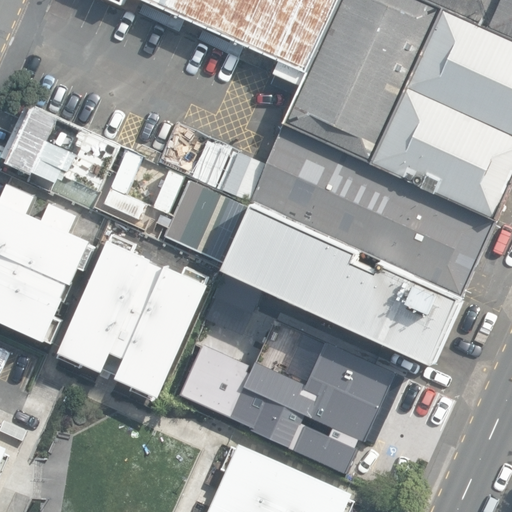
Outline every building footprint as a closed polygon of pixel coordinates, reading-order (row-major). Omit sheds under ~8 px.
[(151,0),(310,72),(342,0),(151,0)] [(445,5),(433,0),(342,0),(310,72),(286,124),(373,163),(407,87),(445,5)] [(511,0),(433,0),(445,5),(511,35),(511,0)] [(511,35),(445,5),(407,87),(511,134),(511,35)] [(511,184),(511,134),(407,87),(373,163),(496,219),(511,184)] [(65,122),(38,109),(13,163),(68,188),(83,156),(57,139),(65,122)] [(373,163),(286,124),(251,201),(461,296),(496,219),(373,163)] [(6,193),(0,190),(0,310),(53,334),(72,291),(69,289),(75,277),(78,278),(98,235),(76,225),(82,211),(55,199),(49,212),(34,206),(41,191),(13,179),(6,193)] [(461,296),(251,201),(224,259),(435,354),(461,296)] [(65,347),(166,392),(216,278),(173,259),(171,262),(157,256),(159,253),(116,233),(65,347)] [(375,418),(400,367),(234,287),(182,392),(349,473),(375,418)] [(343,511),(353,491),(240,441),(208,511),(343,511)] [(0,465),(9,447),(0,442),(0,465)] [(184,462),(166,453),(147,487),(165,497),(184,462)] [(206,471),(189,462),(169,499),(186,508),(206,471)] [(176,511),(146,497),(138,511),(176,511)]
